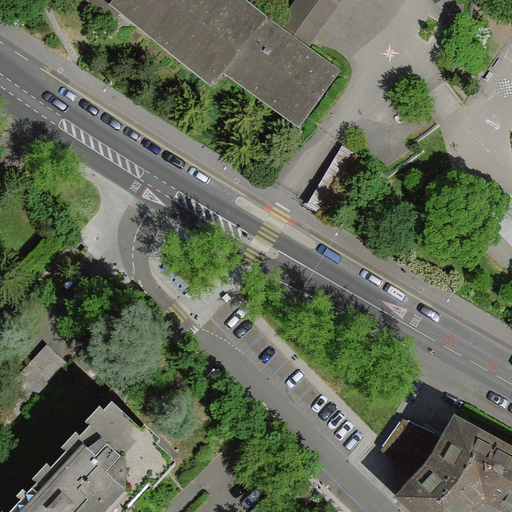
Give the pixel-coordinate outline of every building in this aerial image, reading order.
[(301,125),(338,77),(305,52),(275,29),(237,0),(93,0),(116,18),(121,11),(215,83),(227,69),(301,125)] [(275,29),(305,52),(313,40),(342,0),(295,0),(278,24),(275,29)] [(0,431),(1,433),(67,363),(58,355),(48,345),(0,397),(0,431)] [(59,463),(112,511),(126,511),(173,462),(112,406),(59,463)] [(437,459),(447,442),(420,429),(403,420),(380,451),(394,466),(414,486),(429,471),(437,459)] [(505,505),(511,492),(511,453),(457,423),(447,442),(437,459),(429,471),(414,486),(401,500),(414,511),(476,511),(487,501),(489,497),(505,505)] [(112,511),(59,463),(15,511),(14,511),(112,511)] [(507,511),(511,511),(511,492),(505,505),(502,509),(507,511)]
